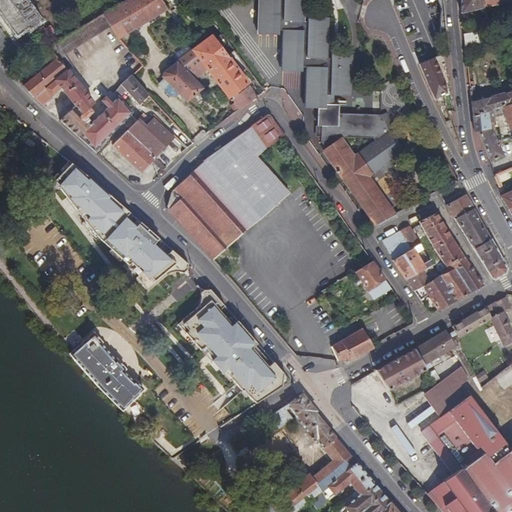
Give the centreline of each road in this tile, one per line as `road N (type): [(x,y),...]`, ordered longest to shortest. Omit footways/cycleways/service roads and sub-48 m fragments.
road 1 (residential): [(142,205),(194,154),(269,104),(367,240)]
road 2 (primary): [(142,205),(304,380)]
road 3 (residential): [(379,0),(475,181)]
road 4 (residential): [(367,240),(436,202),(493,291)]
road 5 (primary): [(6,82),(142,205)]
road 6 (residential): [(453,0),(475,181)]
road 7 (primary): [(312,390),(414,511)]
road 8 (unclassified): [(304,380),(185,461)]
road 9 (residential): [(428,327),(312,390)]
